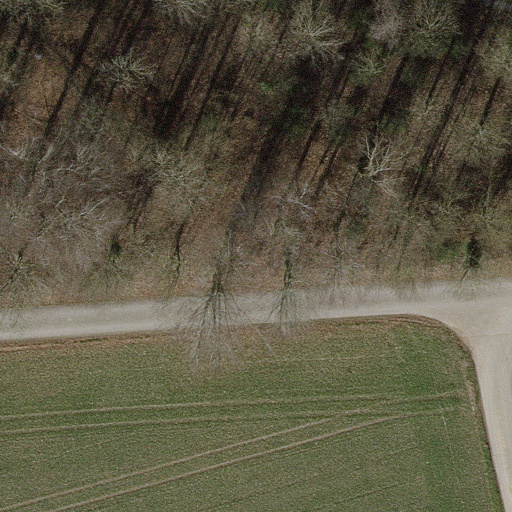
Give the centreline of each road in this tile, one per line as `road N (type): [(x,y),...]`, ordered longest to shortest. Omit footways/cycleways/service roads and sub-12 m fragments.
road 1 (unclassified): [(489,299),(0,330)]
road 2 (unclassified): [(511,460),(489,299)]
